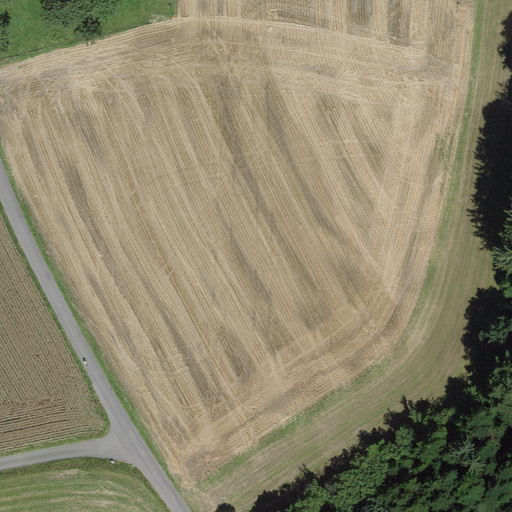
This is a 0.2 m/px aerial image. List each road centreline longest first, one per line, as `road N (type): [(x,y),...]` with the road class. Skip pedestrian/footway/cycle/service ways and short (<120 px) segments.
road 1 (unclassified): [(0,179),(129,437)]
road 2 (unclassified): [(129,437),(0,463)]
